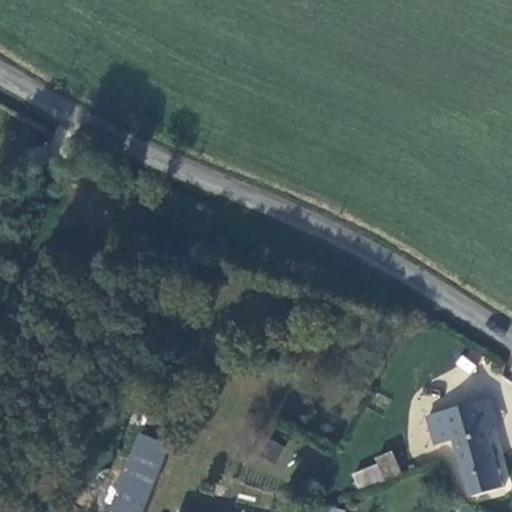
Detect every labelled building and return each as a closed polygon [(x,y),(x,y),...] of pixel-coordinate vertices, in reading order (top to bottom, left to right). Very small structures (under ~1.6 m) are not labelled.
[(489,383),(474,386),(482,416),(496,413),(489,383)] [(450,424),(469,500),(500,491),(482,416),(474,386),(443,392),(450,424)] [(450,424),(443,392),(424,396),(432,428),(450,424)] [(135,432),(108,511),(109,511),(143,511),(167,443),(135,432)] [(275,462),(284,445),(269,438),(260,455),(275,462)] [(394,455),(349,469),(356,489),(400,474),(394,455)]
